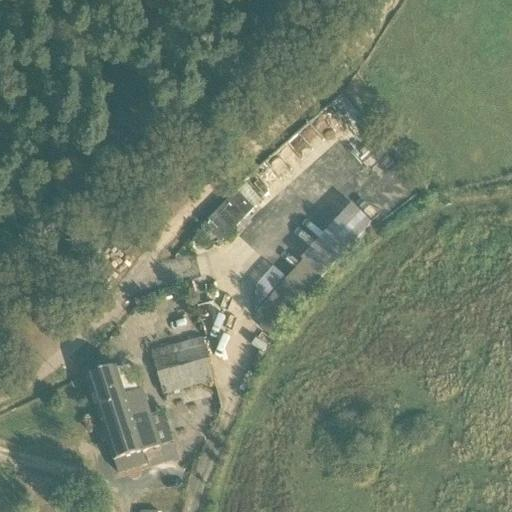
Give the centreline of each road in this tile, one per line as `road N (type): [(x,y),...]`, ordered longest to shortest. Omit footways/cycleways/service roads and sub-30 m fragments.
road 1 (track): [(384,0),(342,67),(188,209),(128,280)]
road 2 (unclassified): [(0,388),(60,354),(128,280)]
